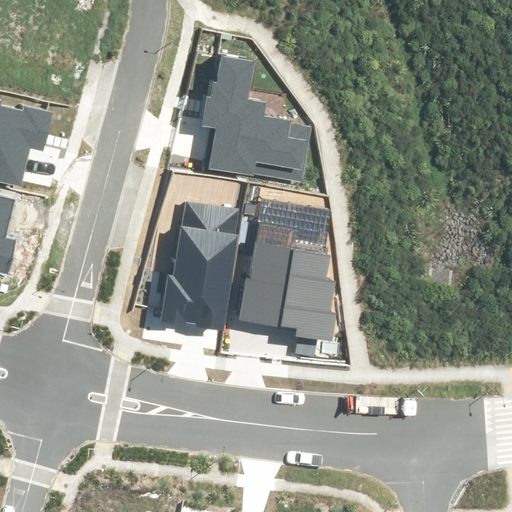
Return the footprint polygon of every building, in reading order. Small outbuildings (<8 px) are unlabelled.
[(255,175),(302,182),(311,127),(290,124),(291,121),(264,117),(266,103),(248,100),(254,62),(221,57),(217,83),(213,83),(211,97),(207,96),(202,126),(215,128),(208,170),(255,177),(255,175)] [(0,181),(22,187),(31,149),(43,151),(52,112),(25,106),(24,111),(0,106),(2,99),(0,98),(0,181)] [(0,272),(8,275),(17,238),(7,236),(15,200),(0,196),(0,272)] [(161,322),(224,331),(239,235),(236,234),(240,208),(185,200),(174,276),(167,275),(161,322)] [(296,353),(314,356),(317,338),(333,341),(338,312),(332,311),(337,280),(326,278),(330,255),(257,243),(251,277),(246,277),(239,320),(297,329),(295,336),(298,337),(296,353)]
